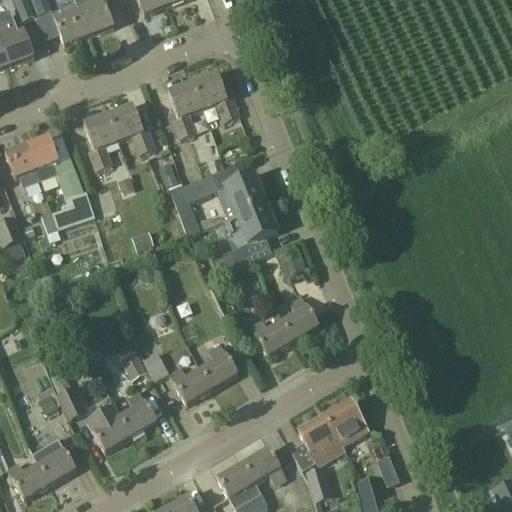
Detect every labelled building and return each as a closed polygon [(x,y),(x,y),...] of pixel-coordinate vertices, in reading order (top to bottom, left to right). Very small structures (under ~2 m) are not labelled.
[(25,0),(16,0),(9,3),(20,30),(35,24),(25,0)] [(43,0),(25,0),(35,24),(51,19),(43,0)] [(101,0),(77,0),(73,2),(75,7),(79,17),(89,43),(114,34),(104,8),(101,0)] [(118,0),(119,3),(127,0),(135,0),(144,23),(169,13),(163,0),(118,0)] [(192,0),(163,0),(169,13),(194,4),(192,0)] [(63,23),(54,27),(64,53),(89,43),(79,17),(75,7),(59,13),(63,23)] [(11,20),(0,23),(0,48),(9,73),(34,63),(24,37),(18,40),(11,20)] [(0,76),(9,73),(0,48),(0,76)] [(192,89),(203,117),(217,112),(223,129),(239,123),(232,104),(227,106),(217,80),(192,89)] [(189,122),(203,117),(192,89),(167,99),(177,124),(172,126),(180,146),(196,140),(189,122)] [(108,121),(119,148),(132,143),(139,162),(155,155),(148,135),(143,137),(133,112),(108,121)] [(105,154),(119,148),(108,121),(83,131),(93,156),(88,158),(96,178),(112,172),(105,154)] [(62,215),(52,218),(59,234),(93,222),(85,197),(82,197),(74,174),(69,162),(58,167),(49,143),(27,152),(40,186),(55,180),(64,205),(65,204),(67,209),(61,211),(62,215)] [(23,192),(40,186),(27,152),(4,160),(14,186),(19,184),(23,192)] [(218,164),(209,167),(213,177),(222,173),(218,164)] [(158,172),(166,192),(177,187),(170,168),(158,172)] [(228,226),(266,210),(255,182),(219,196),(213,180),(170,196),(188,242),(215,231),(213,224),(197,230),(189,208),(216,197),(228,226)] [(130,186),(121,189),(124,199),(134,195),(130,186)] [(228,226),(225,227),(230,239),(240,235),(247,251),(278,239),(266,210),(228,226)] [(59,234),(52,218),(41,222),(47,239),(59,234)] [(22,246),(16,230),(13,222),(0,227),(0,250),(1,254),(22,246)] [(31,230),(22,233),(25,241),(33,238),(31,230)] [(3,254),(8,267),(24,260),(19,248),(3,254)] [(287,286),(306,278),(295,251),(276,259),(287,286)] [(217,281),(247,269),(240,254),(211,266),(217,281)] [(69,289),(60,293),(63,300),(72,296),(69,289)] [(296,320),(282,329),(293,348),(319,333),(301,301),(289,308),(296,320)] [(235,316),(225,322),(240,348),(250,342),(235,316)] [(267,363),(293,348),(282,329),(268,337),(260,325),(248,332),(267,363)] [(215,368),(201,376),(212,396),(238,380),(219,349),(207,356),(215,368)] [(131,388),(147,379),(148,378),(135,357),(120,366),(131,388)] [(157,360),(143,367),(155,388),(169,380),(157,360)] [(169,380),(168,381),(186,411),(212,396),(201,376),(187,384),(181,373),(169,380)] [(72,395),(58,402),(71,427),(85,420),(72,395)] [(134,416),(120,424),(131,443),(157,428),(139,396),(127,403),(134,416)] [(50,400),(38,407),(45,419),(57,412),(50,400)] [(350,407),(324,422),(342,453),(368,438),(350,407)] [(105,459),(131,443),(120,424),(113,412),(87,428),(105,459)] [(344,458),(342,453),(324,422),(298,438),(318,473),(344,458)] [(48,438),(26,451),(38,472),(50,491),(76,476),(64,456),(58,446),(54,448),(48,438)] [(269,455),(243,470),(254,490),(268,482),(274,492),(287,485),(269,455)] [(24,507),(50,491),(38,472),(25,480),(18,468),(6,475),(24,507)] [(243,470),(217,485),(228,505),(232,511),(266,511),(266,510),(254,490),(243,470)] [(307,478),(310,493),(314,509),(331,505),(324,474),(307,478)] [(395,477),(383,482),(388,495),(400,490),(395,477)] [(387,511),(380,483),(357,489),(362,511),(387,511)] [(511,511),(511,497),(497,504),(501,511),(511,511)] [(193,511),(188,502),(171,511),(193,511)]
